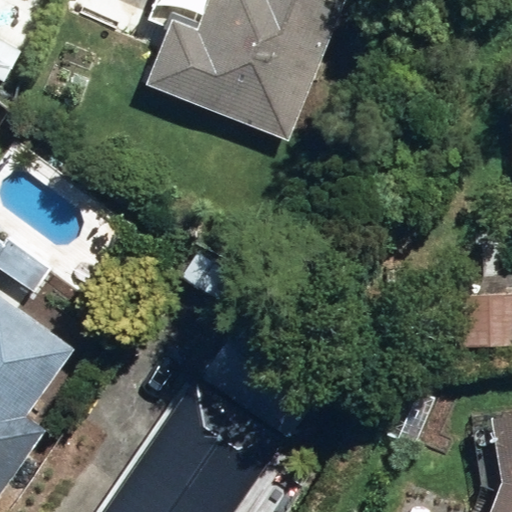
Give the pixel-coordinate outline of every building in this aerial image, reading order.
[(138,83),(284,140),(339,0),(200,0),(190,26),(164,17),(138,83)] [(0,335),(48,263),(0,231),(0,335)] [(447,346),(511,346),(511,295),(448,294),(447,346)] [(197,370),(282,436),(329,376),(243,311),(197,370)] [(0,486),(40,433),(0,402),(0,486)] [(481,511),(511,511),(511,414),(483,419),(492,484),(481,511)] [(98,511),(227,511),(252,476),(163,416),(98,511)] [(219,451),(237,455),(249,440),(242,422),(224,420),(212,433),(219,451)]
